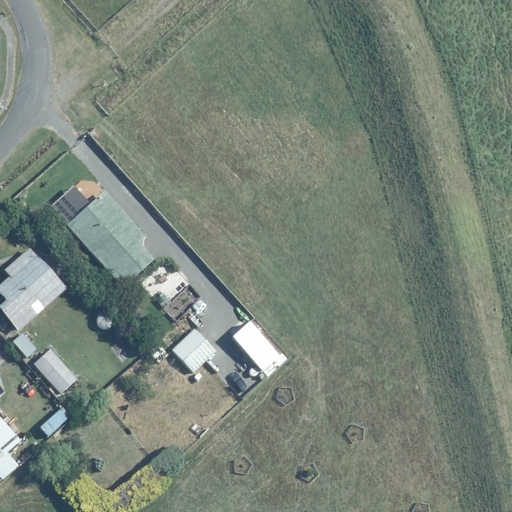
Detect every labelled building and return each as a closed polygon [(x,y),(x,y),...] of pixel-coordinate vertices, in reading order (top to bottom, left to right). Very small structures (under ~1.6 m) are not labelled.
[(105,187),(96,195),(64,223),(120,286),(152,257),(139,242),(148,234),(105,187)] [(30,245),(4,268),(10,275),(0,283),(0,296),(4,300),(0,303),(0,311),(17,331),(67,287),(30,245)] [(190,326),(169,348),(194,372),(215,351),(190,326)] [(50,347),(32,364),(60,393),(77,376),(50,347)] [(0,480),(18,465),(5,450),(19,438),(0,416),(0,480)]
